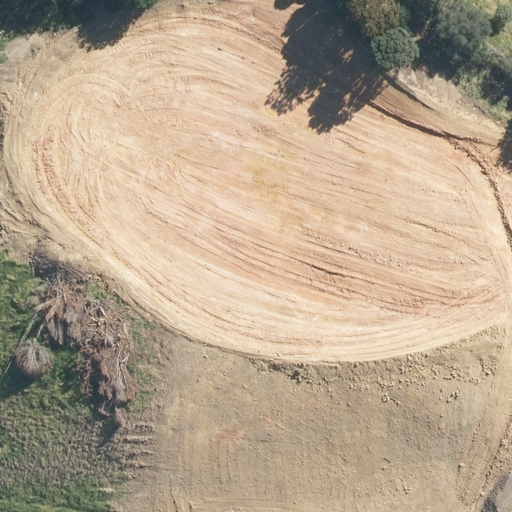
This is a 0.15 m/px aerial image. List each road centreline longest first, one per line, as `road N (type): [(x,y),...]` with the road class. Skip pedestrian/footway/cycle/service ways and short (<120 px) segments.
road 1 (unknown): [(0,23),(101,142),(511,438)]
road 2 (unknown): [(0,266),(101,142)]
road 3 (unknown): [(344,511),(422,375)]
